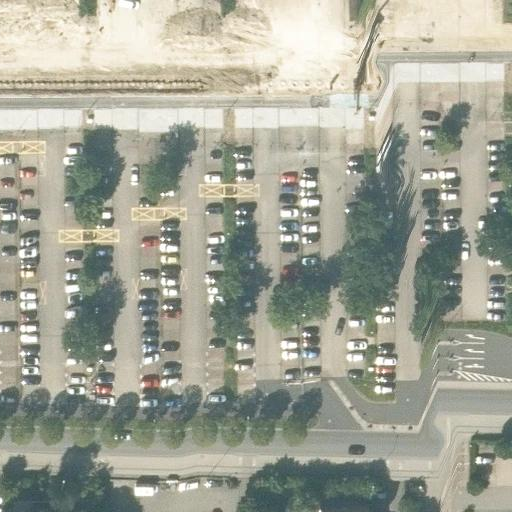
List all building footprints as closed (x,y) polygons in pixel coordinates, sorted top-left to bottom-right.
[(9,503),(40,503),(40,452),(25,453),(8,452),(9,503)] [(40,503),(72,503),(72,452),(56,453),(40,452),(40,503)] [(72,503),(103,502),(103,452),(86,452),(72,452),(72,503)] [(328,458),(328,487),(381,487),(381,458),(328,458)] [(328,487),(328,511),(381,511),(381,487),(328,487)]
